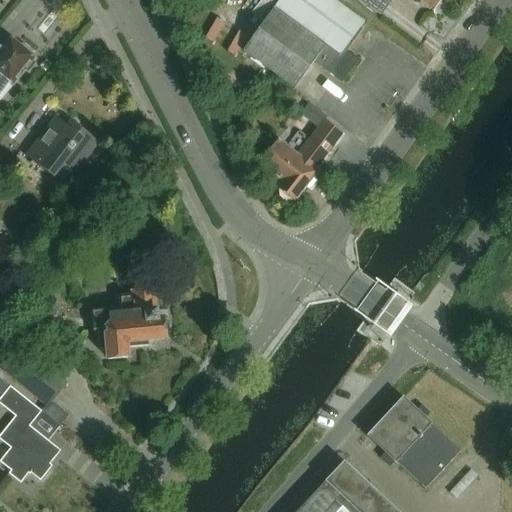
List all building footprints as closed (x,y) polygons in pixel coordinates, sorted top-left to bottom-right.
[(344,50),(364,22),(333,0),(280,0),(243,51),(294,88),(313,62),(341,82),(357,60),(344,50)] [(440,0),(420,0),(434,10),(440,0)] [(0,96),(10,84),(14,87),(26,72),(22,69),(32,57),(11,39),(0,52),(0,96)] [(277,141),(259,165),(283,183),(278,189),(280,190),(281,197),(286,202),(293,200),(295,202),(319,171),(318,170),(344,136),(325,121),(327,117),(309,104),(301,114),(318,128),(297,156),(289,150),(277,141)] [(56,119),(27,156),(54,177),(64,164),(75,173),(98,143),(71,122),(67,127),(56,119)] [(0,153),(0,176),(11,162),(0,153)] [(119,310),(92,312),(94,332),(96,332),(97,348),(102,352),(106,351),(107,360),(128,358),(127,348),(148,346),(147,341),(164,340),(163,337),(165,336),(166,335),(168,333),(169,330),(168,327),(166,324),(164,323),(164,320),(157,320),(156,311),(154,311),(153,290),(133,292),(133,296),(122,297),(118,301),(119,310)] [(0,364),(5,369),(24,346),(8,332),(0,341),(0,364)] [(40,360),(58,375),(73,356),(55,342),(40,360)] [(69,384),(58,375),(40,360),(24,346),(5,369),(49,407),(69,384)] [(60,452),(29,427),(40,413),(9,388),(0,399),(0,404),(15,417),(0,436),(0,441),(10,449),(0,462),(0,464),(10,472),(8,475),(20,484),(27,475),(29,476),(30,474),(40,482),(52,467),(50,465),(60,452)] [(389,468),(395,462),(425,490),(460,453),(424,419),(429,413),(422,407),(417,412),(403,400),(368,437),(386,453),(380,459),(389,468)] [(395,511),(344,463),(297,511),(395,511)]
